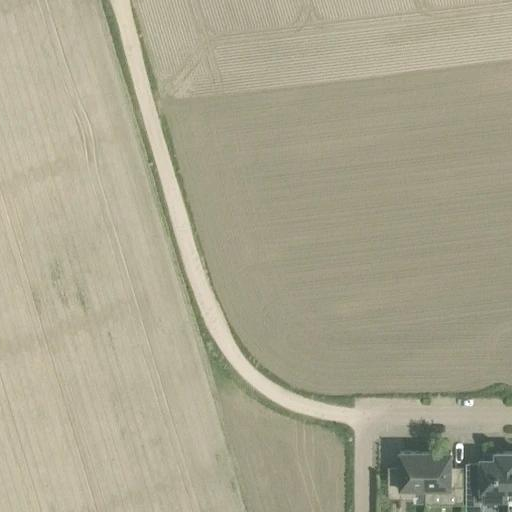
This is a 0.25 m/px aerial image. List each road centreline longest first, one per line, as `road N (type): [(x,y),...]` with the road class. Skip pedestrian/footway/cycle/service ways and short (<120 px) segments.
road 1 (track): [(365,415),(300,405),(240,374),(119,0)]
road 2 (residential): [(511,416),(365,415)]
